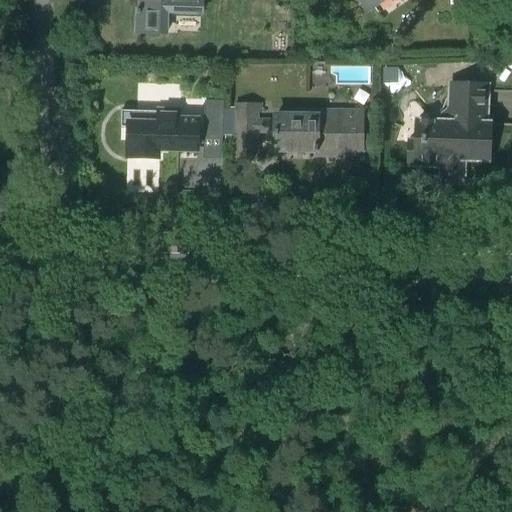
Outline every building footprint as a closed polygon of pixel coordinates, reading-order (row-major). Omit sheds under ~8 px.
[(136,34),(166,35),(166,14),(201,15),(201,0),(139,0),(139,12),(137,12),(136,34)] [(357,0),(365,12),(383,0),(409,0),(410,1),(412,0),(357,0)] [(0,34),(0,62),(9,62),(8,35),(0,34)] [(490,125),(486,125),(487,87),(450,86),(449,110),(436,123),(417,122),(417,143),(410,142),(409,166),(440,167),(440,169),(454,170),(463,161),(488,162),(490,125)] [(203,136),(222,136),(223,102),(204,101),(203,136)] [(237,160),(254,160),(254,132),(254,119),(254,112),(257,112),(257,106),(237,106),(237,160)] [(179,112),(157,112),(138,111),(121,111),(120,128),(128,128),(128,158),(158,158),(158,150),(197,151),(198,121),(179,120),(179,112)] [(361,150),(361,114),(296,114),(296,117),(274,117),(274,119),(274,134),(274,149),(313,149),(314,152),(316,152),(316,155),(337,156),(337,166),(355,166),(356,150),(361,150)]
